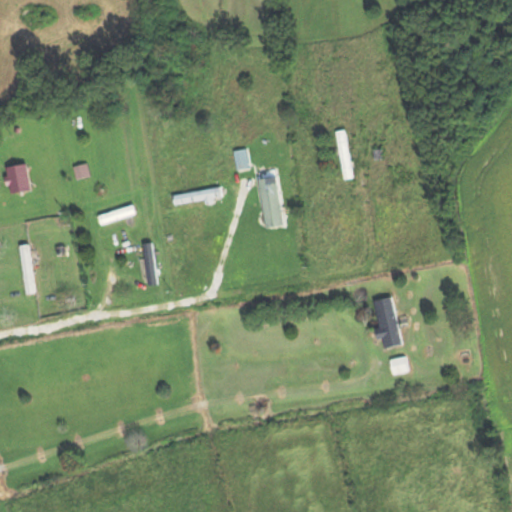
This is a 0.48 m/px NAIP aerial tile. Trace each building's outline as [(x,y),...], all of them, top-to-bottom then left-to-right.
[(347,179),(357,178),(350,130),(340,132),(347,179)] [(253,168),(250,149),(237,151),(241,170),(253,168)] [(94,177),(91,164),(77,167),(80,180),(94,177)] [(35,192),(32,165),(11,167),(13,194),(35,192)] [(263,179),(270,229),(290,226),(282,176),(263,179)] [(227,196),(226,187),(176,196),(178,205),(227,196)] [(101,216),(104,226),(141,214),(138,204),(101,216)] [(147,245),(153,286),(163,285),(156,243),(147,245)] [(40,293),(33,245),(23,247),(30,295),(40,293)] [(388,350),(406,346),(397,298),(378,302),(388,350)] [(412,372),(410,358),(396,360),(398,374),(412,372)]
